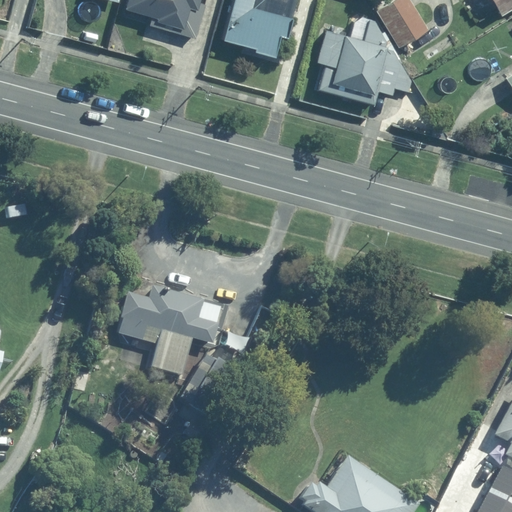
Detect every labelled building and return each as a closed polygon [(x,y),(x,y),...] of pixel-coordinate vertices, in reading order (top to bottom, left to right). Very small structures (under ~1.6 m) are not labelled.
[(123,0),(122,4),(151,12),(148,21),(193,34),(202,1),(200,0),(123,0)] [(293,0),(230,0),(221,38),(243,44),(242,47),(272,54),(277,32),(285,34),(293,0)] [(409,0),(384,0),(374,7),(397,44),(426,25),(409,0)] [(511,0),(492,0),(498,9),(511,0)] [(372,17),(366,16),(361,34),(323,23),(313,58),(321,60),(315,86),(373,103),(377,88),(391,92),(399,60),(372,17)] [(226,309),(138,285),(126,332),(160,341),(154,365),(186,373),(195,339),(216,344),(226,309)] [(234,363),(211,348),(191,378),(213,393),(234,363)] [(511,397),(491,435),(508,445),(502,456),(511,461),(511,397)] [(187,399),(164,398),(164,430),(187,430),(187,399)] [(489,465),(470,455),(452,492),(470,501),(489,465)] [(311,482),(298,501),(300,503),(298,507),(305,511),(409,511),(415,504),(344,456),(322,489),(311,482)]
